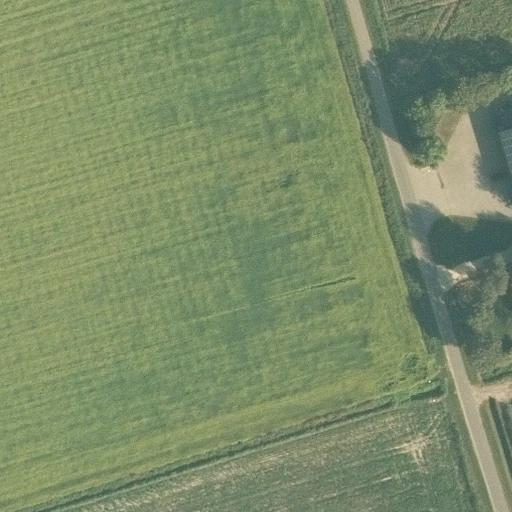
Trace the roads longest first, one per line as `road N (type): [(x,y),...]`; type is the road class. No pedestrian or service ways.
road 1 (unclassified): [(501,511),(405,189)]
road 2 (track): [(405,189),(351,0)]
